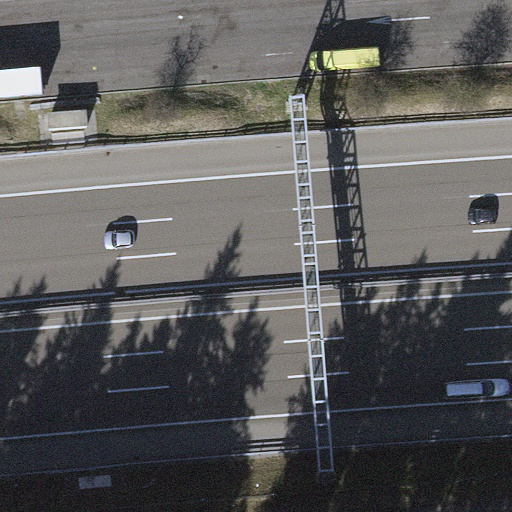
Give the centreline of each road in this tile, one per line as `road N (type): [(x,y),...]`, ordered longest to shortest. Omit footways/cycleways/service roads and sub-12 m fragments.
road 1 (motorway): [(511,211),(0,251)]
road 2 (motorway): [(0,386),(511,347)]
